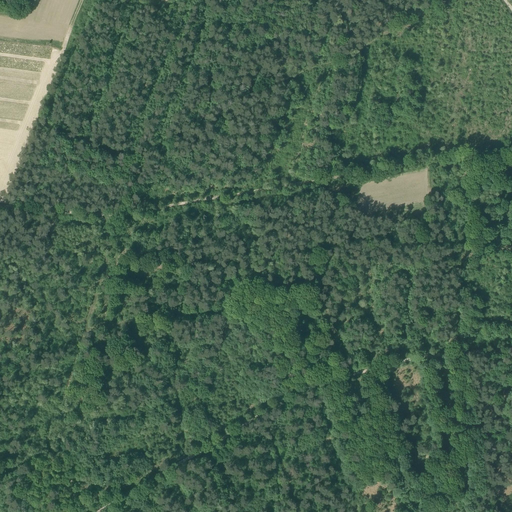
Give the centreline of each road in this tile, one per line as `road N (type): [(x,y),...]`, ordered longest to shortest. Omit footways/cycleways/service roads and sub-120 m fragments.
road 1 (track): [(0,203),(121,214),(511,149)]
road 2 (track): [(262,412),(306,388),(417,357),(511,349)]
